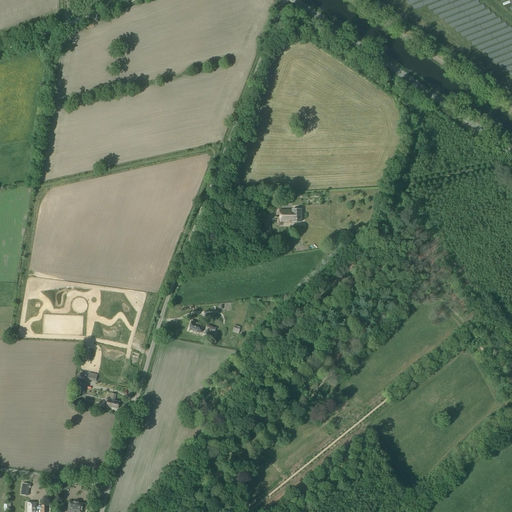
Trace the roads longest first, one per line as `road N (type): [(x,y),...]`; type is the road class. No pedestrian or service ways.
road 1 (unclassified): [(109,485),(283,0)]
road 2 (secondary): [(511,154),(293,0)]
